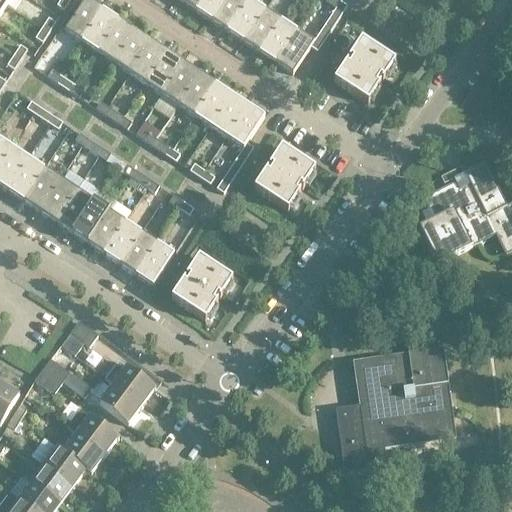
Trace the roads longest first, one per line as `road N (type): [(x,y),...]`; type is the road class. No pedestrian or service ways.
road 1 (residential): [(383,171),(128,0)]
road 2 (residential): [(225,384),(0,227)]
road 3 (residential): [(225,384),(383,171)]
road 4 (residential): [(383,171),(507,0)]
road 5 (residential): [(130,511),(225,384)]
